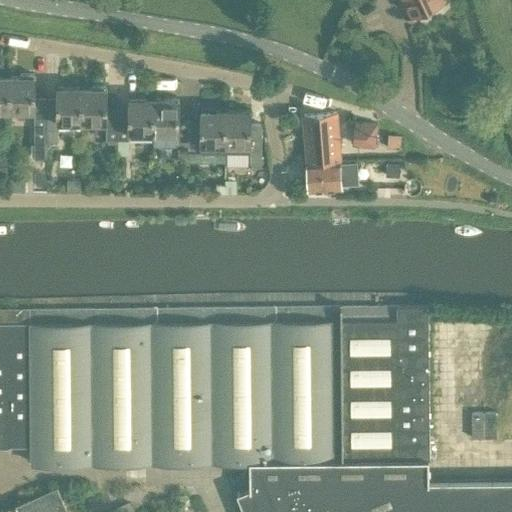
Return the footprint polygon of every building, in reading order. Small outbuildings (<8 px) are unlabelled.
[(403,0),(411,17),(444,1),(443,0),(403,0)] [(10,77),(10,110),(34,110),(34,128),(46,129),(46,100),(34,100),(35,77),(33,77),(33,74),(21,74),(21,77),(10,77)] [(0,109),(10,110),(10,77),(0,76),(0,109)] [(46,100),(46,129),(46,141),(57,141),(57,122),(82,122),(82,88),(71,88),(71,85),(58,84),(58,88),(57,88),(57,100),(46,100)] [(82,88),(82,122),(106,122),(106,139),(118,140),(118,111),(106,111),(107,88),(106,88),(106,85),(93,85),(93,88),(82,88)] [(118,111),(118,140),(118,154),(128,154),(129,133),(153,133),(154,99),(142,99),(142,96),(130,96),(130,99),(129,99),(128,111),(118,111)] [(153,133),(153,145),(178,145),(178,151),(190,151),(190,123),(178,122),(179,100),(177,99),(177,96),(164,96),(164,99),(154,99),(153,133)] [(190,123),(190,151),(200,152),(200,143),(226,144),(226,110),(215,110),(215,107),(202,107),(202,110),(201,110),(201,123),(190,123)] [(226,110),(226,144),(250,144),(250,167),(261,167),(262,128),(251,127),(251,111),(249,111),(249,108),(237,107),(236,111),(226,110)] [(336,112),(304,114),(310,191),(343,189),(342,184),(350,184),(348,163),(341,163),(336,112)] [(366,121),(363,145),(375,146),(377,122),(366,121)] [(401,136),(387,135),(386,147),(401,148),(401,136)] [(386,176),(400,176),(400,162),(386,162),(386,176)] [(80,179),(67,179),(68,191),(80,191),(80,179)] [(224,183),(216,183),(216,193),(236,193),(236,179),(224,180),(224,183)] [(496,437),(496,412),(471,412),(472,438),(496,437)] [(327,511),(306,466),(250,460),(250,486),(238,491),(245,511),(511,511),(511,505),(493,511),(327,511)] [(0,511),(68,511),(57,487),(3,511),(2,509),(0,509),(0,511)]
